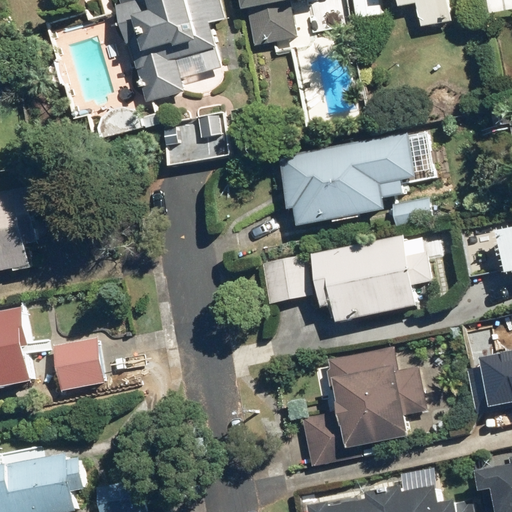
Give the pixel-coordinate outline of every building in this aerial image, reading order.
[(131,47),(135,46),(151,106),(191,95),(186,79),(226,68),(210,10),(226,6),(224,0),(124,0),(126,5),(120,6),(131,47)] [(244,0),(247,12),(254,10),(261,46),(304,38),(297,2),(305,0),(244,0)] [(357,0),(361,20),(420,9),(424,29),(459,22),(454,0),(357,0)] [(172,127),(180,166),(239,153),(231,114),(172,127)] [(414,133),(284,158),(294,210),(301,209),(305,227),(393,210),(391,199),(411,196),(408,181),(423,178),(414,133)] [(0,274),(41,267),(37,245),(47,243),(36,189),(0,195),(0,274)] [(435,197),(397,204),(402,231),(440,223),(435,197)] [(410,235),(318,255),(329,308),(341,306),(345,324),(424,307),(419,285),(439,281),(433,252),(415,256),(410,235)] [(312,256),(268,265),(277,304),(321,295),(312,256)] [(30,309),(0,314),(0,390),(42,383),(30,309)] [(109,337),(61,345),(69,391),(116,383),(109,337)] [(400,348),(337,359),(346,412),(309,418),(319,468),(373,458),(371,446),(417,437),(413,416),(434,412),(426,369),(405,373),(400,348)] [(490,366),(474,369),(484,415),(511,409),(511,351),(488,356),(490,366)] [(76,454),(0,467),(0,511),(85,511),(82,491),(94,489),(87,457),(77,459),(76,454)] [(511,511),(511,460),(482,466),(487,492),(505,489),(508,511),(511,511)] [(155,511),(150,481),(104,489),(107,511),(155,511)] [(317,504),(318,511),(479,511),(477,497),(446,503),(443,488),(410,494),(409,486),(317,504)]
